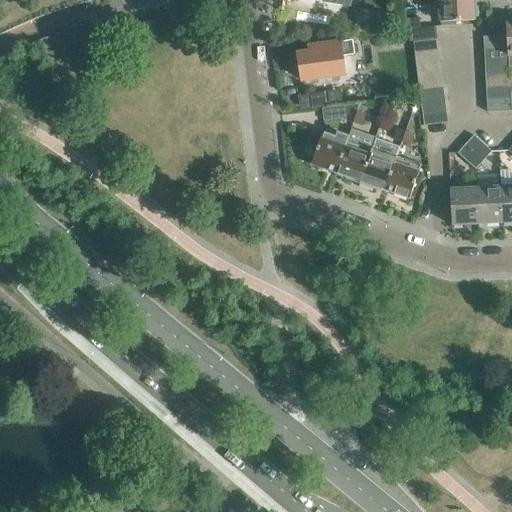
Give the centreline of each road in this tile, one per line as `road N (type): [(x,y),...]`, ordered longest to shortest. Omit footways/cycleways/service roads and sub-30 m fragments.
road 1 (secondary): [(386,511),(0,192)]
road 2 (residential): [(511,264),(431,257),(270,194),(250,0)]
road 3 (secondary): [(0,252),(307,511)]
